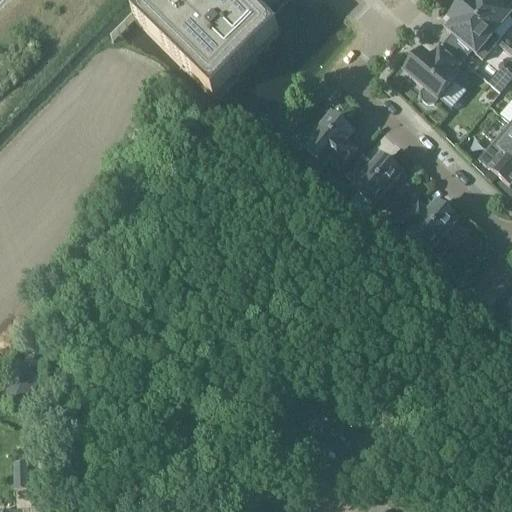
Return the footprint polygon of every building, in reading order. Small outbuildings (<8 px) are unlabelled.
[(268,24),(244,0),(151,0),(133,18),(214,101),(279,34),(268,24)] [(511,7),(511,1),(510,0),(467,0),(460,9),(494,38),(511,18),(507,14),(511,7)] [(500,43),(494,38),(460,9),(449,22),(453,25),(447,33),(452,37),(443,48),(463,64),(472,54),(483,63),(500,43)] [(416,61),(405,75),(424,91),(421,96),(421,103),(427,108),(435,107),(439,103),(451,113),(467,95),(454,84),(456,82),(451,79),(460,68),(440,52),(431,62),(426,58),(420,65),(417,63),(418,62),(416,61)] [(346,145),(354,136),(333,118),(316,138),(312,135),(305,135),(301,141),(301,148),(305,151),(299,158),(320,176),(329,165),(340,174),(356,154),(346,145)] [(511,128),(511,127),(480,164),(510,189),(511,186),(511,128)] [(374,169),(364,160),(347,180),(358,189),(349,199),(374,219),(381,219),(386,213),(385,206),(382,203),(403,177),(382,159),(374,169)] [(413,235),(404,246),(425,263),(431,257),(435,260),(442,259),(446,254),(446,246),(442,243),(458,224),(438,206),(430,215),(419,206),(403,226),(413,235)] [(511,477),(511,444),(496,465),(511,477)]
